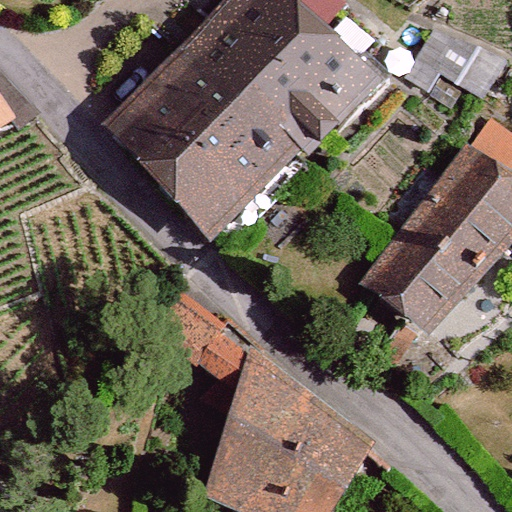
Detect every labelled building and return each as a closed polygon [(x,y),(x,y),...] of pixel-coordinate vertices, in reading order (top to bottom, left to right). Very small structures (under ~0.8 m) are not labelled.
[(261,0),(253,0),(184,72),(298,188),(333,154),(342,163),(395,109),(361,77),(353,86),(278,14),(261,0)] [(314,0),(290,0),(278,14),(353,86),(361,77),(378,57),(347,27),(350,20),(314,0)] [(508,76),(434,47),(406,96),(428,109),(440,88),(484,111),(508,76)] [(298,188),(184,72),(105,149),(219,265),(298,188)] [(0,115),(0,156),(19,144),(0,115)] [(362,309),(434,361),(511,270),(511,150),(488,134),(362,309)] [(257,377),(252,390),(220,365),(229,354),(194,326),(171,351),(189,372),(233,415),(247,417),(238,451),(221,511),(369,511),(384,487),(257,377)]
